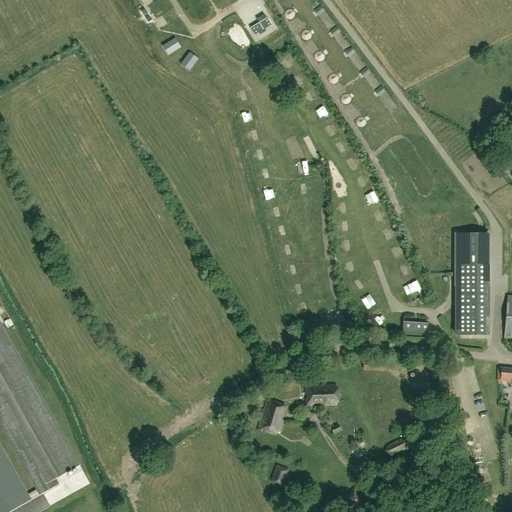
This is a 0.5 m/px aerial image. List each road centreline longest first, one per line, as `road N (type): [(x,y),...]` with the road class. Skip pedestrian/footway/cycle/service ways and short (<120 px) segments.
road 1 (track): [(203,27),(248,87),(277,148),(318,308)]
road 2 (track): [(227,404),(349,347),(455,355)]
road 3 (track): [(265,129),(299,121),(311,127),(357,199),(375,260)]
road 4 (track): [(295,0),(375,112),(407,107)]
